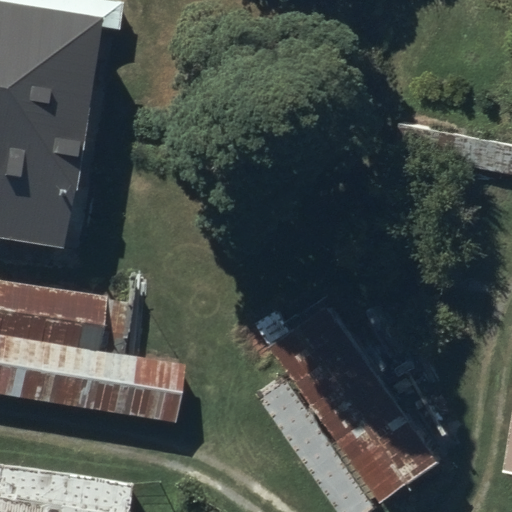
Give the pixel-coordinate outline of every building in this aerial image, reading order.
[(0,0),(0,235),(53,244),(71,131),(95,135),(102,88),(78,85),(87,30),(117,35),(122,1),(111,0),(0,0)] [(0,337),(96,353),(104,300),(0,283),(0,337)] [(444,458),(332,301),(277,340),(389,498),(444,458)] [(0,392),(173,421),(182,368),(96,353),(0,337),(0,392)] [(122,511),(126,491),(0,470),(0,511),(122,511)]
